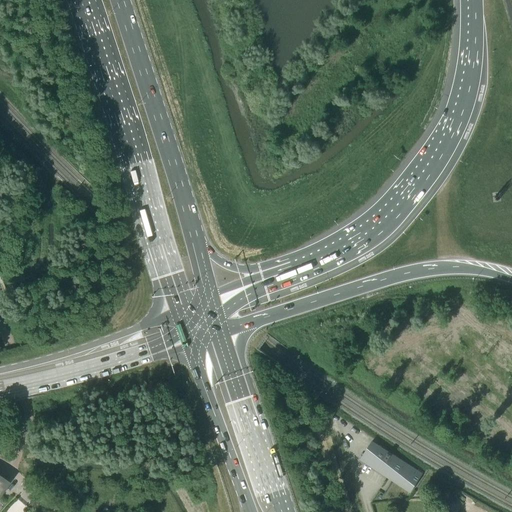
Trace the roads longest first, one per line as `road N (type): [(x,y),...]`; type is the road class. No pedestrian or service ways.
road 1 (motorway): [(471,0),(470,76),(440,156),(381,220),(305,263)]
road 2 (primary): [(85,0),(179,311)]
road 3 (motorway): [(219,331),(424,269),(474,268),(511,278)]
road 4 (primary): [(195,241),(119,0)]
road 5 (secondary): [(0,392),(188,341)]
road 6 (primary): [(279,511),(219,331)]
road 7 (secondary): [(179,311),(0,371)]
road 8 (primary): [(188,341),(249,511)]
